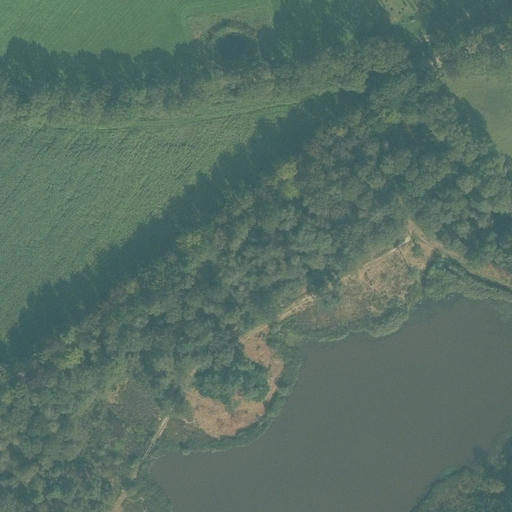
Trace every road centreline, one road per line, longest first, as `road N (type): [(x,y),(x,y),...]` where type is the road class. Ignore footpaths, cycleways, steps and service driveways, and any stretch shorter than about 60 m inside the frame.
road 1 (unclassified): [(0,388),(445,60),(511,47)]
road 2 (track): [(14,511),(32,371)]
